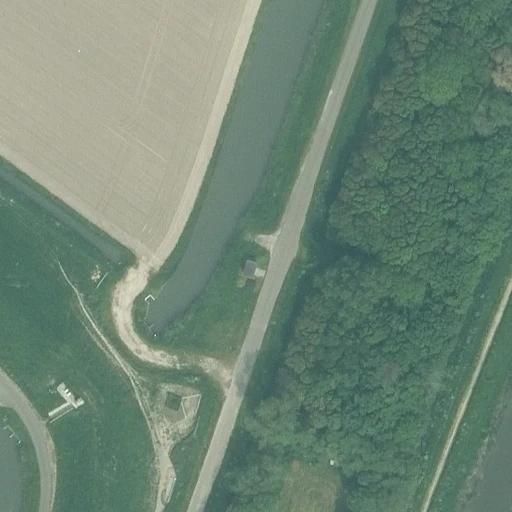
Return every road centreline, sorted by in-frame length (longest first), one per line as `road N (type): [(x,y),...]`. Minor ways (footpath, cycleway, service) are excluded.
road 1 (unclassified): [(194,511),(369,0)]
road 2 (unclassified): [(43,511),(43,454),(0,381)]
